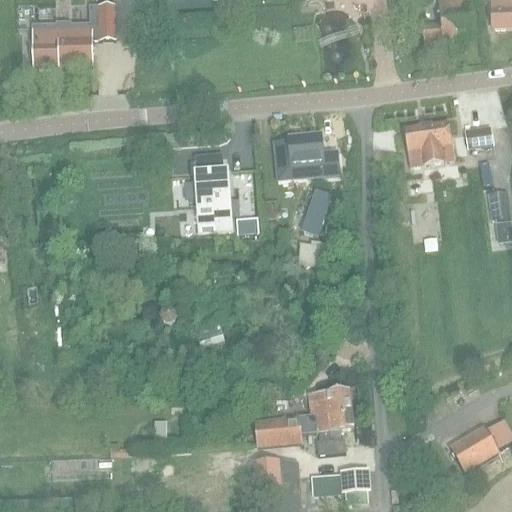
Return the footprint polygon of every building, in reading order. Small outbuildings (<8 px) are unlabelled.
[(164,0),(165,13),(212,11),(211,0),(164,0)] [(419,28),(422,47),(455,43),(456,50),(466,49),(465,42),(472,41),(466,0),(435,0),(439,26),(419,28)] [(511,0),(489,0),(490,33),(511,32),(511,0)] [(56,29),(32,30),(32,34),(33,72),(74,71),(92,71),(91,45),(116,44),(116,10),(90,11),(91,28),(69,29),(69,26),(55,26),(56,29)] [(453,164),(447,125),(402,132),(408,170),(453,164)] [(465,135),(467,152),(493,148),(491,130),(465,135)] [(287,143),(275,144),(277,169),(289,168),(289,169),(310,167),(311,176),(311,180),(340,177),(338,154),(321,155),(320,139),(287,142),(287,143)] [(195,177),(195,185),(187,186),(187,194),(195,193),(197,219),(198,219),(199,227),(230,225),(227,176),(222,176),(221,159),(196,161),(197,178),(195,177)] [(318,193),(304,235),(318,240),(333,198),(318,193)] [(488,198),(492,224),(511,222),(507,195),(488,198)] [(265,202),(266,222),(277,221),(276,200),(265,202)] [(257,223),(236,224),(237,238),(257,237),(258,237),(257,223)] [(436,241),(423,243),(424,252),(437,251),(436,241)] [(301,249),(298,268),(322,272),(325,248),(311,246),(310,250),(301,249)] [(162,312),(160,318),(163,324),(169,326),(175,323),(177,317),(174,311),(168,310),(162,312)] [(195,330),(201,352),(224,345),(218,323),(195,330)] [(314,420),(298,421),(300,438),(315,436),(314,425),(328,424),(327,419),(352,416),(349,392),(311,396),(311,398),(308,399),(309,407),(312,406),(314,420)] [(328,424),(314,425),(315,436),(328,435),(329,444),(340,443),(339,434),(353,432),(352,416),(327,419),(328,424)] [(255,426),(257,451),(301,447),(300,438),(298,421),(269,424),(255,425),(255,426)] [(166,426),(154,426),(154,436),(154,447),(166,447),(166,436),(166,426)] [(449,453),(463,477),(498,457),(483,432),(449,453)] [(321,445),(316,446),(317,458),(345,455),(343,443),(340,443),(329,444),(321,445)] [(128,453),(118,453),(119,461),(128,461),(128,453)] [(279,464),(252,467),(256,505),(267,505),(267,511),(302,511),(298,467),(279,464)] [(237,468),(224,469),(227,510),(240,509),(237,468)] [(345,480),(310,482),(312,501),(346,499),(347,509),(368,508),(365,474),(344,475),(345,480)] [(217,498),(194,500),(194,511),(196,511),(218,510),(217,498)]
